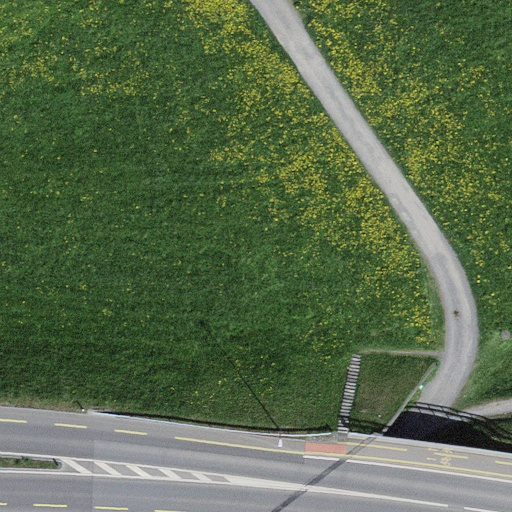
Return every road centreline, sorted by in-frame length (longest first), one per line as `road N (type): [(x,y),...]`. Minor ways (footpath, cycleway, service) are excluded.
road 1 (track): [(263,0),(440,254),(462,333),(454,374),(424,418),(309,511)]
road 2 (primary): [(0,470),(469,511)]
